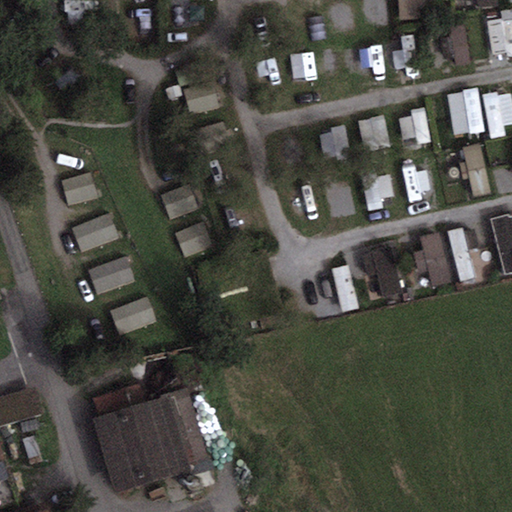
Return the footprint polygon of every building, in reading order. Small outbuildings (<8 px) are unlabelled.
[(418,0),(400,0),(401,20),(419,19),(418,0)] [(296,10),(248,15),(251,41),(298,36),(296,10)] [(511,14),(486,19),(492,56),(511,52),(511,14)] [(454,62),(469,62),(468,23),(452,23),(454,62)] [(415,33),(390,36),(394,60),(418,57),(415,33)] [(284,80),(305,75),(301,56),(279,61),(284,80)] [(252,64),(256,82),(277,78),(274,59),(252,64)] [(480,87),(449,90),(454,133),(484,130),(480,87)] [(489,129),(511,126),(511,90),(486,92),(489,129)] [(426,108),(399,111),(403,136),(429,132),(426,108)] [(384,111),(357,118),(364,147),(392,140),(384,111)] [(323,153),(349,152),(347,124),(321,125),(323,153)] [(486,144),(465,144),(467,194),(488,193),(486,144)] [(407,161),(415,188),(440,181),(433,154),(407,161)] [(353,183),(326,186),(330,211),(357,208),(353,183)] [(370,201),(395,192),(392,183),(367,192),(370,201)] [(511,212),(491,219),(506,274),(511,272),(511,212)] [(206,220),(178,224),(182,249),(209,245),(206,220)] [(480,245),(474,224),(447,232),(462,281),(476,277),(467,249),(480,245)] [(431,268),(433,285),(449,283),(443,232),(421,235),(425,269),(431,268)] [(392,244),(373,249),(386,295),(404,290),(392,244)] [(477,279),(489,277),(484,249),(472,251),(477,279)] [(214,328),(257,315),(243,262),(199,275),(214,328)] [(351,263),(334,266),(342,311),(359,308),(351,263)] [(38,384),(0,392),(0,420),(44,411),(38,384)] [(100,427),(119,488),(182,469),(164,408),(100,427)] [(1,462),(0,462),(0,509),(16,504),(1,465),(1,462)]
